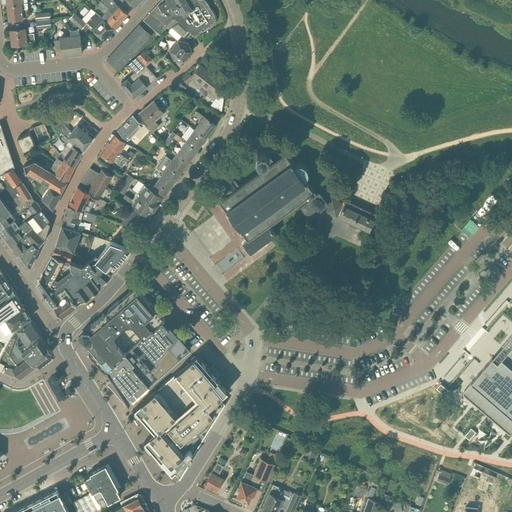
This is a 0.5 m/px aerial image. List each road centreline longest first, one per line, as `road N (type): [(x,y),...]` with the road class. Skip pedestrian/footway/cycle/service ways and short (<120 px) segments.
road 1 (residential): [(246,375),(255,336),(164,225)]
road 2 (residential): [(399,160),(381,169),(238,106)]
road 3 (residential): [(58,218),(17,162),(13,70)]
road 4 (residential): [(139,255),(246,375)]
road 5 (tertiary): [(164,225),(214,163),(238,106)]
road 6 (track): [(399,160),(382,140),(309,95),(315,70)]
road 7 (residential): [(58,218),(104,135),(133,107)]
road 8 (unclassified): [(0,497),(117,431)]
road 9 (residential): [(183,487),(246,375)]
